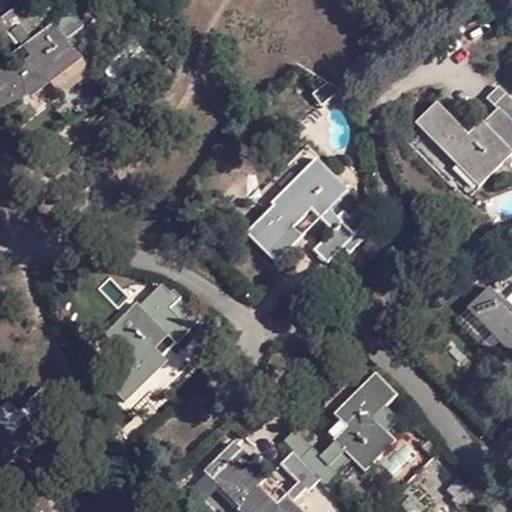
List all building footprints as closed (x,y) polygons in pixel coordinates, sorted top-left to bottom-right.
[(25,48),(35,39),(28,30),(36,25),(30,16),(43,8),(37,0),(27,0),(11,12),(23,28),(15,33),(25,48)] [(55,24),(66,38),(85,25),(73,9),(55,24)] [(0,43),(15,33),(23,28),(11,12),(0,20),(0,43)] [(66,38),(55,24),(35,39),(25,48),(32,58),(11,73),(4,64),(0,67),(0,120),(80,58),(66,38)] [(511,98),(508,94),(495,106),(511,122),(511,98)] [(436,102),(414,124),(456,165),(462,160),(485,182),(511,154),(511,152),(511,151),(483,124),(470,136),(436,102)] [(483,124),(511,151),(511,149),(511,122),(495,106),(483,124)] [(274,262),(276,264),(303,238),(294,228),(312,211),(319,219),(347,191),(316,160),(314,162),(315,164),(246,234),(248,236),(250,235),(276,261),(274,262)] [(347,191),(319,219),(333,232),(315,250),(329,262),(344,246),(350,252),(362,240),(361,238),(370,228),(353,211),(360,203),(347,191)] [(321,299),(338,281),(323,265),(306,284),(321,299)] [(511,309),(492,289),(470,309),(511,354),(511,309)] [(188,338),(200,327),(175,302),(164,311),(188,338)] [(124,412),(165,371),(151,357),(164,345),(137,315),(105,345),(126,367),(104,389),(124,412)] [(335,417),(350,431),(337,444),(366,473),(395,445),(374,422),(398,397),(377,376),(335,417)] [(48,394),(22,414),(39,435),(49,428),(44,422),(60,409),(48,394)] [(31,449),(43,440),(39,435),(22,414),(10,424),(31,449)] [(302,460),(314,449),(296,431),(285,443),(295,452),(302,460)] [(0,443),(0,511),(35,511),(0,470),(0,469),(13,459),(0,443)] [(314,449),(302,460),(321,478),(327,484),(337,474),(314,449)] [(246,511),(303,511),(295,504),(287,495),(278,504),(261,486),(269,478),(242,451),(214,480),(246,511)] [(295,452),(281,465),(299,482),(308,491),(321,478),(302,460),(295,452)] [(295,504),(308,491),(299,482),(287,495),(295,504)]
